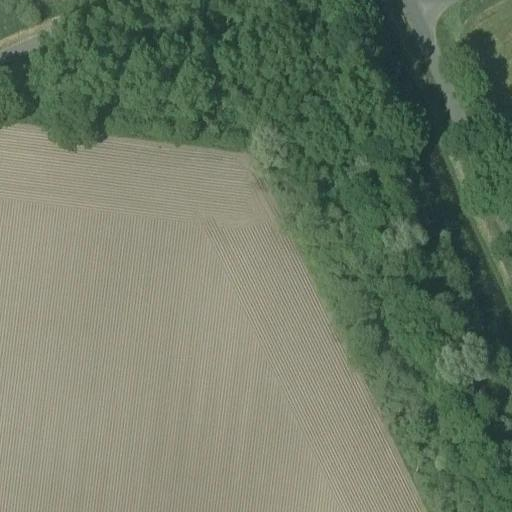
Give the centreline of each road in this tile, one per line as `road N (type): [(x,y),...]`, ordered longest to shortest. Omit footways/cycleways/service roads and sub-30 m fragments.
road 1 (unclassified): [(511,235),(414,16)]
road 2 (unclassified): [(0,59),(129,0)]
